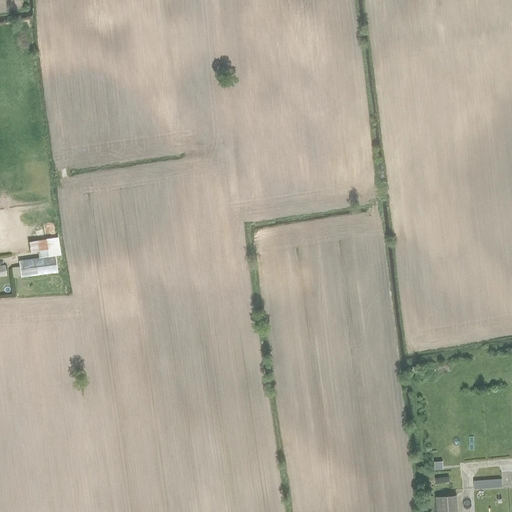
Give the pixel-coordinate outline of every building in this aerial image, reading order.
[(40,257),(56,255),(60,254),(57,236),(37,240),(39,249),(40,257)] [(58,271),(56,255),(20,260),(22,277),(58,271)] [(434,462),(435,470),(443,469),(442,461),(434,462)] [(502,487),(501,479),(474,481),(474,489),(502,487)] [(437,511),(457,511),(457,496),(436,497),(437,511)]
